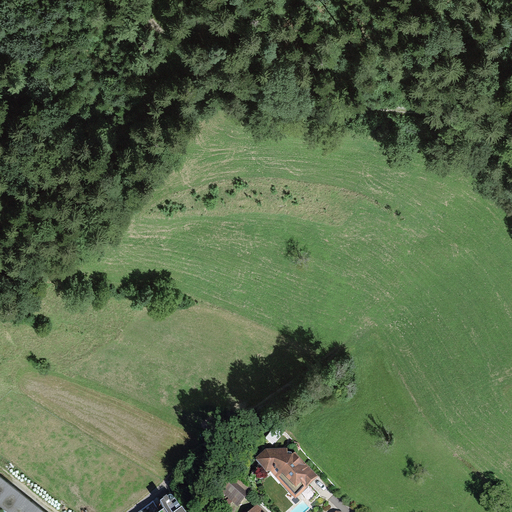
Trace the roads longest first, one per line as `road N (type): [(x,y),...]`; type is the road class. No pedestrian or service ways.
road 1 (track): [(150,0),(235,67),(398,109),(511,113)]
road 2 (residential): [(128,511),(319,367)]
